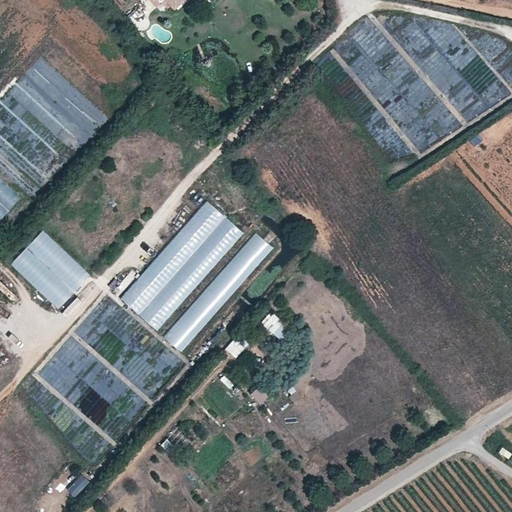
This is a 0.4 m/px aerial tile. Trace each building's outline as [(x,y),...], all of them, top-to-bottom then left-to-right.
[(165,0),(175,9),(184,0),(165,0)] [(451,144),(451,131),(379,132),(379,151),(406,150),(406,145),(451,144)] [(0,219),(21,196),(0,176),(0,219)] [(122,298),(158,330),(244,233),(208,201),(122,298)] [(10,263),(58,308),(91,274),(42,229),(10,263)] [(165,337),(182,352),(273,247),(256,233),(165,337)] [(81,303),(96,288),(90,282),(75,298),(81,303)] [(271,310),(260,322),(280,339),(290,328),(271,310)] [(212,343),(220,334),(215,329),(207,339),(212,343)] [(239,357),(246,341),(233,335),(225,350),(239,357)] [(230,388),(234,383),(224,374),(220,378),(230,388)] [(511,451),(502,445),(498,452),(508,458),(511,452),(511,451)]
